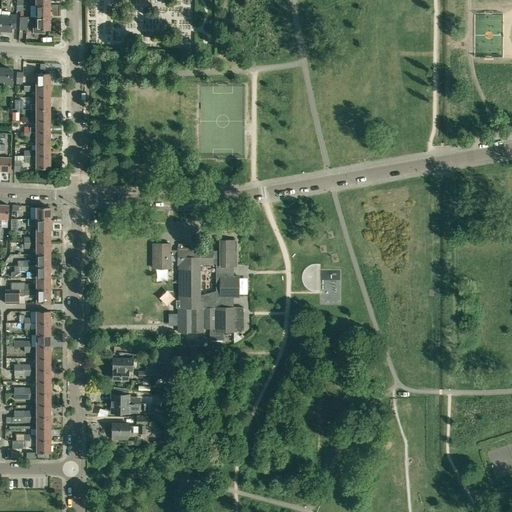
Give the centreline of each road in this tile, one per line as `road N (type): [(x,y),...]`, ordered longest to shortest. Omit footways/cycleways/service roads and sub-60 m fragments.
road 1 (residential): [(75,196),(145,201),(263,193),(511,148)]
road 2 (residential): [(74,469),(75,196)]
road 3 (residential): [(75,196),(74,54)]
